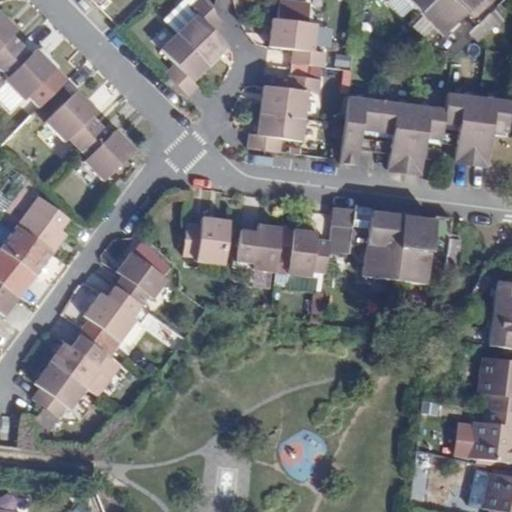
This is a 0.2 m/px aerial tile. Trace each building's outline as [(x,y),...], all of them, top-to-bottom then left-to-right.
[(188,8),(196,0),(181,0),(162,20),(176,35),(196,15),(188,8)] [(221,22),(205,5),(198,0),(196,0),(188,8),(196,15),(176,35),(208,67),(216,58),(227,47),(211,32),(221,22)] [(309,4),(279,0),(276,21),(271,20),(269,36),(268,48),(293,51),(291,64),(324,69),(325,55),(313,53),(316,26),(306,24),(309,4)] [(407,0),(420,12),(432,0),(407,0)] [(432,0),(420,12),(442,36),(466,11),(478,0),(432,0)] [(478,0),(466,11),(477,22),(486,14),(498,0),(478,0)] [(0,65),(20,46),(11,37),(16,31),(11,26),(0,14),(0,65)] [(486,14),(477,22),(466,32),(481,48),(500,28),(486,14)] [(208,67),(207,67),(176,35),(160,50),(174,66),(164,75),(187,98),(197,88),(192,82),(197,77),(208,67)] [(51,74),(55,70),(44,59),(35,50),(30,55),(20,46),(0,65),(0,77),(2,75),(5,79),(3,82),(22,101),(26,98),(37,109),(62,85),(51,74)] [(323,82),(289,77),(287,90),(263,87),(261,95),(259,114),(303,120),(307,93),(321,95),(323,82)] [(67,140),(76,150),(100,126),(90,117),(96,112),(85,101),(76,92),(43,123),(62,144),(67,140)] [(446,94),(444,110),(442,129),(457,131),(455,150),(453,163),(459,164),(470,165),(479,95),(464,93),(464,97),(446,94)] [(363,96),(347,94),(338,165),(349,166),(356,167),(358,151),(359,139),(360,135),(375,137),(380,102),(362,100),(363,96)] [(493,97),(479,95),(470,165),(479,167),(486,167),(491,135),(506,138),(511,103),(493,101),(493,97)] [(397,104),(380,102),(375,137),(391,139),(390,143),(389,155),(387,171),(395,172),(403,173),(412,102),(398,100),(397,104)] [(427,104),(412,102),(403,173),(411,174),(421,175),(422,159),(424,148),(424,143),(440,145),(442,129),(444,110),(426,108),(427,104)] [(303,120),(259,114),(258,114),(258,121),(256,136),(248,135),(246,149),(279,154),(280,138),(299,141),(303,120)] [(100,183),(134,151),(125,141),(114,131),(109,136),(100,126),(76,150),(85,159),(81,163),(100,183)] [(359,139),(358,151),(389,155),(390,143),(359,139)] [(439,150),(424,148),(422,159),(438,161),(439,150)] [(3,198),(10,204),(22,188),(41,201),(44,198),(20,174),(3,198)] [(15,228),(51,254),(59,243),(64,236),(59,232),(67,221),(41,201),(22,188),(10,204),(0,217),(15,228)] [(353,211),(348,241),(366,244),(369,214),(370,209),(360,208),(353,207),(353,211)] [(328,243),(326,256),(346,258),(348,241),(353,211),(332,208),(329,235),(328,243)] [(369,214),(366,244),(361,273),(392,276),(400,218),(381,216),(369,214)] [(433,216),(432,222),(428,251),(445,254),(446,243),(449,224),(449,219),(441,217),(433,216)] [(412,220),(400,218),(392,276),(424,280),(428,251),(432,222),(412,220)] [(195,262),(223,266),(229,223),(215,221),(201,219),(199,226),(186,224),(183,255),(195,257),(195,262)] [(274,273),(277,254),(279,237),(280,229),(265,227),(257,226),(256,233),(240,232),(237,262),(253,265),(253,271),(274,273)] [(0,251),(2,253),(28,272),(34,276),(44,263),(51,254),(15,228),(0,247),(0,251)] [(291,238),(292,231),(280,229),(279,237),(291,238)] [(286,289),(321,294),(326,256),(328,243),(314,241),(316,234),(307,232),(292,231),(291,238),(279,237),(277,254),(289,256),(287,273),(289,275),(286,289)] [(314,241),(328,243),(329,235),(316,234),(314,241)] [(465,245),(446,243),(445,254),(443,271),(462,273),(465,245)] [(113,288),(141,308),(149,298),(151,299),(165,281),(162,279),(167,272),(139,246),(131,256),(129,254),(122,264),(115,273),(121,277),(113,288)] [(0,256),(0,271),(18,285),(28,272),(2,253),(0,256)] [(488,313),(511,315),(511,283),(488,280),(485,296),(490,296),(488,313)] [(17,299),(0,286),(0,315),(3,318),(10,308),(17,299)] [(82,317),(88,321),(120,343),(136,321),(134,318),(141,308),(113,288),(105,299),(99,294),(90,307),(82,317)] [(482,346),(511,350),(511,315),(488,313),(482,312),(480,327),(484,327),(482,346)] [(49,363),(85,390),(94,395),(115,367),(103,358),(77,337),(68,348),(62,344),(55,354),(49,362),(49,363)] [(473,409),(511,413),(511,399),(507,398),(511,367),(511,366),(472,361),(468,394),(475,395),(473,409)] [(70,412),(85,390),(49,363),(40,376),(33,385),(39,389),(31,400),(42,411),(35,421),(49,432),(67,409),(70,412)] [(511,428),(511,413),(473,409),(472,424),(464,423),(459,457),(499,462),(504,428),(511,428)] [(511,511),(511,483),(491,478),(484,510),(490,511),(511,511)]
